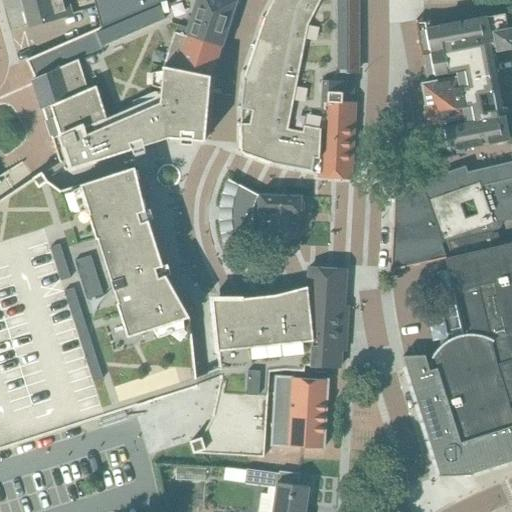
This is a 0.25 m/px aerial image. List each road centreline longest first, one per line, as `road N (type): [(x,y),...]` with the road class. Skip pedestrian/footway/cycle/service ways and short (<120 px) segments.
road 1 (unclassified): [(434,511),(366,293),(379,11)]
road 2 (residential): [(0,473),(140,428)]
road 3 (residential): [(379,11),(484,8),(498,0)]
